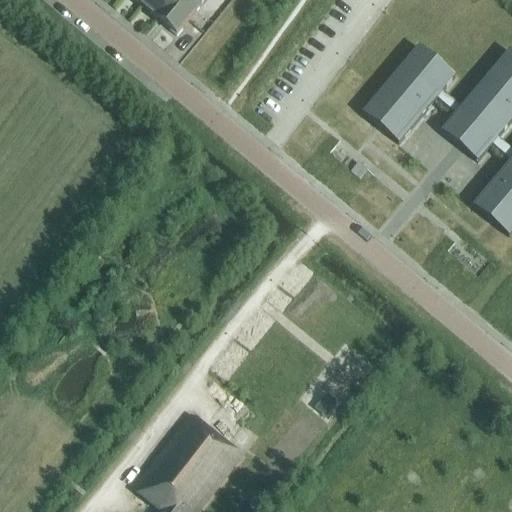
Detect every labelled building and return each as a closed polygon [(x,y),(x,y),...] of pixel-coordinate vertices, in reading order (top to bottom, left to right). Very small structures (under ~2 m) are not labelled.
[(146,0),(141,7),(158,22),(176,0),(146,0)] [(192,0),(176,0),(158,22),(176,37),(201,7),(192,0)] [(417,50),(362,116),(399,147),(438,100),(455,115),(440,133),(477,164),(493,146),(511,162),(473,208),(509,239),(511,234),(511,150),(498,139),(511,122),(511,55),(508,52),(461,108),(443,93),(454,80),(417,50)] [(358,349),(321,395),(341,411),(378,365),(358,349)] [(233,398),(221,413),(239,428),(251,412),(233,398)] [(199,511),(242,457),(191,418),(134,492),(160,511),(199,511)]
